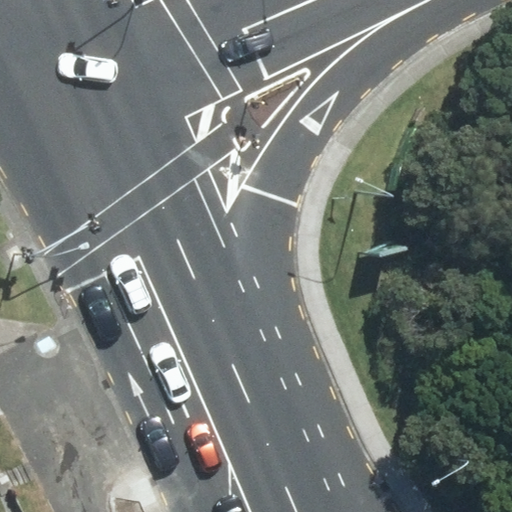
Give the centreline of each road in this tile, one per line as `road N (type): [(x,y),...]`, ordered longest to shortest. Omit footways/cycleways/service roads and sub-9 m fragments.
road 1 (primary): [(467,0),(411,28),(336,93),(288,162),(203,399)]
road 2 (primary): [(83,113),(203,399)]
road 3 (tertiary): [(311,0),(203,46),(83,113)]
road 4 (primary): [(24,0),(83,113)]
road 5 (primary): [(203,399),(251,511)]
